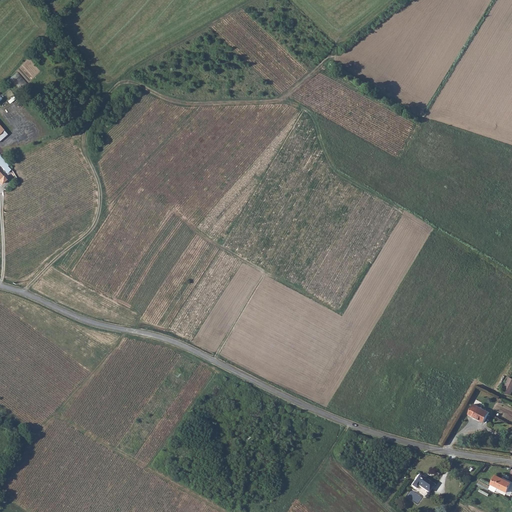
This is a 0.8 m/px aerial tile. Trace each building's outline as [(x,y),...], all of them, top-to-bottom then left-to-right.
[(17,71),(10,78),(20,89),(27,82),(17,71)] [(4,161),(0,165),(4,169),(4,170),(7,173),(11,169),(7,166),(8,165),(4,161)] [(473,404),(468,414),(484,422),(489,411),(473,404)] [(418,474),(410,485),(414,488),(417,485),(427,492),(433,485),(418,474)] [(495,475),(491,484),(506,492),(510,483),(495,475)]
